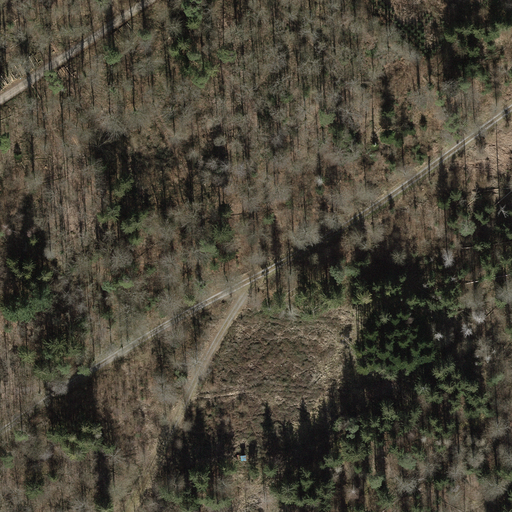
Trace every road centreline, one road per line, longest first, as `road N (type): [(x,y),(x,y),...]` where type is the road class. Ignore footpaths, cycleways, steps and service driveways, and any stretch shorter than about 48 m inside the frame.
road 1 (track): [(511,113),(0,434)]
road 2 (track): [(254,277),(129,511)]
road 3 (track): [(149,0),(0,101)]
